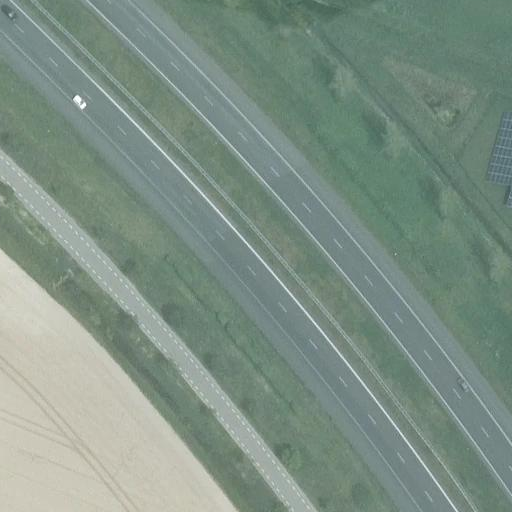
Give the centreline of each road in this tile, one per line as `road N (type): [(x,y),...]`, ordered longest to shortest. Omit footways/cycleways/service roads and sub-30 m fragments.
road 1 (motorway): [(0,14),(257,278),(436,511)]
road 2 (motorway): [(511,475),(304,206),(103,0)]
road 3 (unclassified): [(300,511),(181,358),(0,166)]
